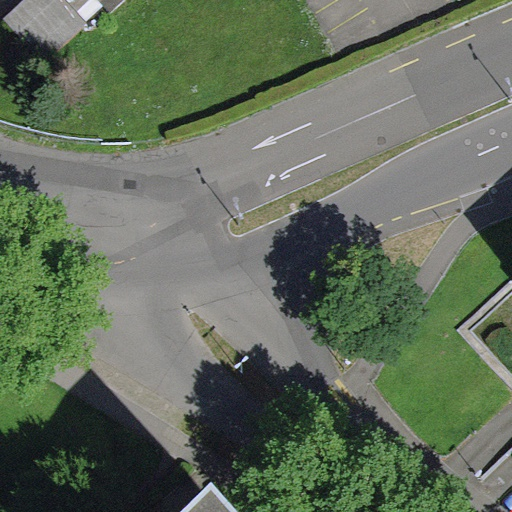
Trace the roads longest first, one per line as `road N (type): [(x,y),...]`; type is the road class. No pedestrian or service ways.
road 1 (residential): [(511,48),(189,185),(136,192)]
road 2 (residential): [(97,272),(286,450),(402,511)]
road 3 (residential): [(446,511),(330,410),(195,266)]
road 4 (residential): [(195,266),(346,214),(511,142)]
road 5 (residential): [(136,192),(48,184),(0,170)]
